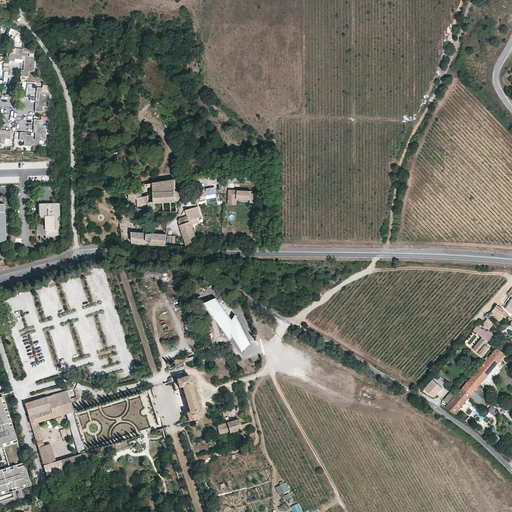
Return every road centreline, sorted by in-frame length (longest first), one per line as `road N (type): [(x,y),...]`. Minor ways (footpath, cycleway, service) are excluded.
road 1 (residential): [(200,252),(246,298),(419,396),(511,469)]
road 2 (secondary): [(200,252),(511,261)]
road 3 (track): [(267,362),(251,378),(202,392),(194,368),(99,392),(59,381),(14,392)]
road 4 (track): [(470,0),(400,169),(385,254)]
road 5 (track): [(24,22),(66,88),(77,247)]
road 6 (track): [(249,299),(268,368),(348,511)]
road 7 (secondary): [(0,280),(101,254),(200,252)]
road 8 (track): [(268,368),(252,395),(263,442),(206,470),(221,511)]
road 9 (track): [(369,270),(511,276)]
